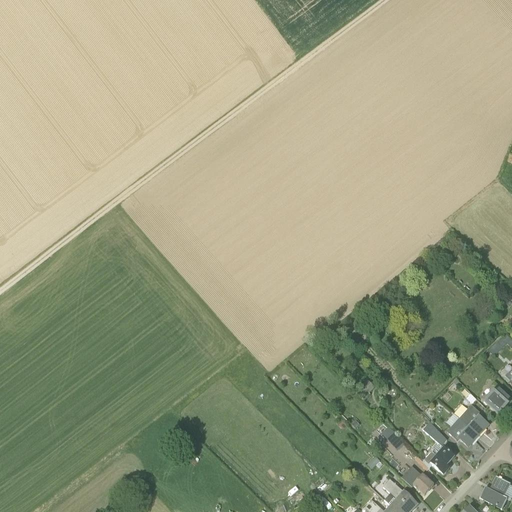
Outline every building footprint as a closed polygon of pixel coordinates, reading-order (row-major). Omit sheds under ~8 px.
[(511,339),(505,333),(489,351),(496,357),(507,344),(511,349),(511,348),(511,339)] [(354,392),(360,399),(367,392),(368,394),(374,388),(367,381),(354,392)] [(484,403),(498,416),(511,402),(498,389),(484,403)] [(472,406),(476,401),(470,396),(466,400),(472,406)] [(459,420),(478,437),(488,426),(478,417),(480,415),(471,406),(459,420)] [(468,448),(478,437),(459,420),(454,415),(446,424),(451,429),(446,433),(456,442),(458,439),(468,448)] [(355,421),(351,425),(355,430),(360,427),(355,421)] [(441,448),(446,442),(430,424),(423,432),(441,448)] [(389,429),(383,434),(398,450),(404,444),(389,429)] [(470,449),(478,457),(485,450),(477,442),(470,449)] [(453,459),(441,448),(434,456),(432,454),(430,454),(422,463),(427,468),(430,465),(443,476),(448,470),(445,467),(453,459)] [(375,467),(379,463),(380,463),(375,458),(371,463),(375,467)] [(419,474),(423,469),(417,464),(411,471),(409,470),(407,472),(404,469),(399,475),(424,497),(433,487),(419,474)] [(397,501),(391,507),(396,511),(410,511),(417,505),(385,477),(382,480),(387,484),(383,488),(397,501)] [(502,499),(510,485),(496,478),(489,493),(484,490),(479,500),(501,511),(506,502),(502,499)] [(396,511),(391,507),(386,511),(382,511),(371,502),(364,509),(367,511),(396,511)]
